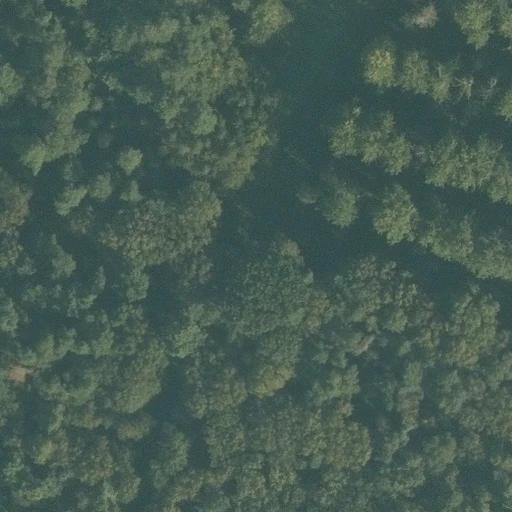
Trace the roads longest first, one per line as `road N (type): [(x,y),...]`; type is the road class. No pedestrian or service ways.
road 1 (track): [(511,303),(227,242),(144,511)]
road 2 (track): [(371,0),(227,242)]
road 3 (track): [(0,237),(227,242)]
